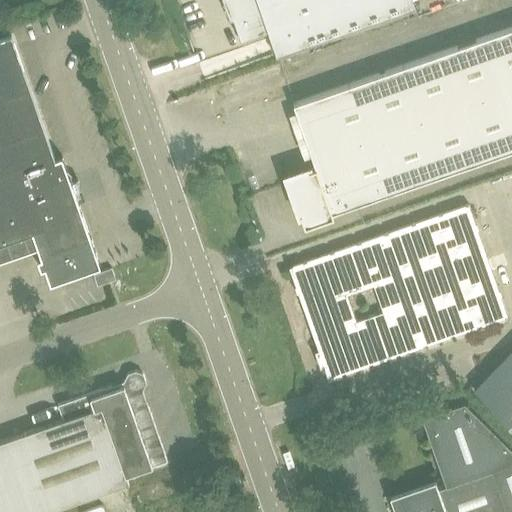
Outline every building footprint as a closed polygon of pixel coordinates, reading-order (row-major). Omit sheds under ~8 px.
[(228,0),(235,18),(243,41),(270,31),(274,43),(278,54),(416,7),(413,0),(228,0)] [(315,166),(312,167),(287,176),(305,225),(333,215),(332,211),(511,147),(511,25),(293,103),(315,166)] [(50,283),(100,265),(62,155),(55,157),(11,33),(0,37),(0,242),(32,231),(41,257),(37,259),(41,268),(45,267),(50,283)] [(291,265),(297,284),(330,376),(480,323),(509,313),(485,245),(470,202),(291,265)] [(111,280),(115,278),(112,267),(94,273),(97,284),(102,283),(111,280)] [(511,350),(495,367),(472,391),(511,431),(511,350)] [(0,440),(0,511),(42,511),(129,482),(126,475),(167,460),(142,388),(146,381),(143,373),(136,370),(128,372),(124,380),(58,403),(63,418),(0,440)] [(504,511),(506,511),(491,469),(511,461),(511,449),(464,402),(422,417),(446,486),(438,488),(435,481),(394,495),(399,511),(504,511)] [(283,452),(289,468),(295,465),(289,450),(283,452)] [(511,511),(511,461),(491,469),(506,511),(511,511)] [(237,486),(243,483),(240,473),(233,475),(237,486)] [(53,510),(54,511),(78,511),(75,503),(53,510)]
